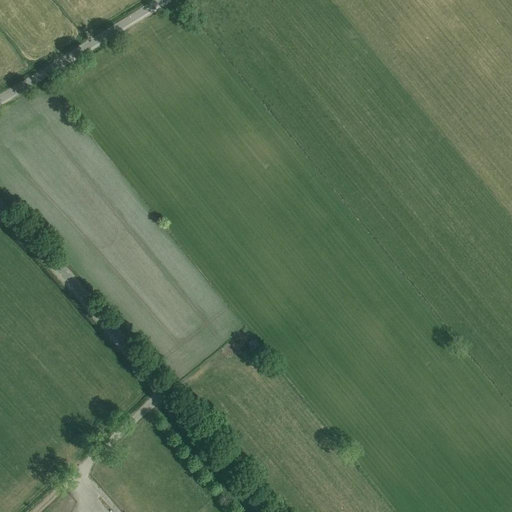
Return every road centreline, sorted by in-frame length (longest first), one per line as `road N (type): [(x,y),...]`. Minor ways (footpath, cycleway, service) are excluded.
road 1 (unclassified): [(264,511),(0,202)]
road 2 (unclassified): [(0,98),(161,0)]
road 3 (track): [(163,391),(35,511)]
